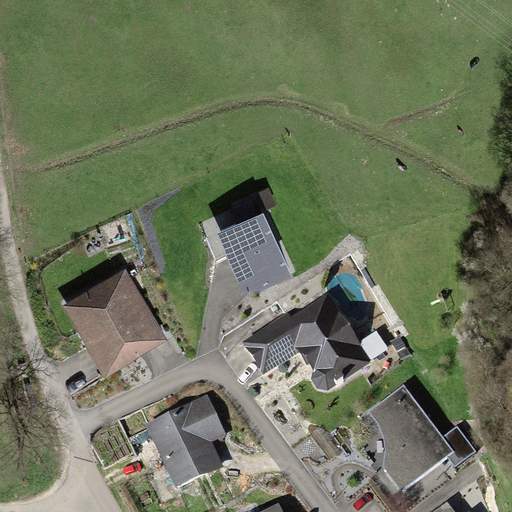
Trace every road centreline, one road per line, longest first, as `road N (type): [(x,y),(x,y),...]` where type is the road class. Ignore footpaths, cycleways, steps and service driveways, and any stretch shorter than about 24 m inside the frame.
road 1 (residential): [(327,511),(213,360),(68,429),(98,497)]
road 2 (track): [(0,188),(28,330),(68,429)]
